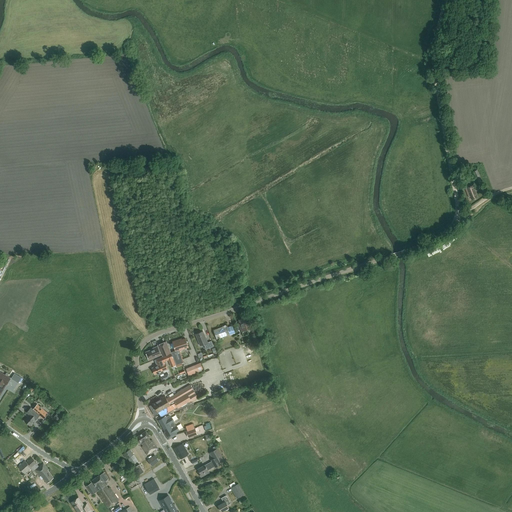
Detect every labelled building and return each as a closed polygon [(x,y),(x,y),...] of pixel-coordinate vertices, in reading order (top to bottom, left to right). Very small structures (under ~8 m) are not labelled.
[(472,186),(467,188),(465,188),(468,198),(471,197),(472,199),(477,197),(472,185),(472,186)] [(241,331),(250,328),(250,327),(246,317),(239,320),(240,324),(239,324),(241,330),(241,331)] [(227,328),(227,326),(214,330),(217,338),(229,334),(230,335),(235,333),(232,326),(227,328)] [(251,327),(253,334),(251,334),(253,340),(259,338),(254,326),(251,327)] [(207,342),(204,333),(203,331),(195,334),(200,346),(204,344),(206,349),(213,346),(211,341),(207,342)] [(180,341),(180,340),(173,342),(175,351),(179,350),(188,348),(186,339),(180,341)] [(163,356),(171,353),(166,342),(158,345),(159,347),(146,352),(149,359),(162,354),(163,356)] [(178,357),(176,351),(172,352),(177,364),(182,363),(179,357),(178,357)] [(171,354),(155,360),(157,366),(153,367),(155,374),(159,372),(160,375),(164,373),(163,371),(167,369),(164,361),(168,359),(171,367),(176,365),(171,354)] [(189,375),(195,373),(202,370),(203,370),(200,363),(193,366),(186,369),(189,375)] [(0,372),(0,394),(3,389),(0,388),(4,383),(6,384),(10,378),(7,376),(9,374),(6,372),(5,375),(0,372)] [(180,398),(174,401),(178,408),(191,401),(191,402),(198,398),(190,384),(177,392),(177,393),(180,398)] [(165,396),(152,403),(153,404),(158,413),(162,411),(164,415),(167,414),(169,413),(174,411),(172,408),(175,407),(173,402),(174,401),(180,398),(177,393),(170,397),(170,396),(166,398),(165,396)] [(48,414),(37,404),(33,409),(31,408),(27,412),(30,415),(24,421),(30,426),(35,420),(36,421),(40,416),(43,419),(48,414)] [(158,413),(153,404),(149,406),(154,415),(158,413)] [(170,417),(169,415),(165,417),(164,417),(158,420),(165,431),(164,432),(168,439),(177,434),(176,432),(179,430),(176,425),(175,426),(173,422),(174,422),(171,417),(170,417)] [(186,431),(189,438),(198,434),(195,428),(186,431)] [(142,447),(147,454),(157,448),(152,440),(151,441),(149,438),(150,437),(146,431),(136,438),(140,443),(141,442),(144,446),(142,447)] [(181,459),(184,457),(183,456),(188,454),(182,444),(174,448),(180,458),(181,459)] [(218,448),(210,453),(213,459),(211,460),(212,462),(216,468),(219,465),(221,464),(220,462),(225,459),(218,448)] [(144,471),(130,449),(123,453),(127,459),(128,458),(136,471),(137,471),(139,474),(144,471)] [(31,470),(30,469),(36,463),(32,458),(27,462),(25,461),(23,458),(17,464),(19,466),(18,467),(21,470),(20,471),(24,476),(25,475),(26,475),(31,470)] [(53,477),(48,470),(49,469),(43,463),(35,470),(40,476),(41,475),(47,482),(50,480),(51,480),(53,479),(53,478),(53,477)] [(206,474),(209,472),(208,470),(212,468),(209,463),(205,466),(205,465),(198,469),(200,471),(198,472),(201,477),(206,474)] [(118,501),(104,480),(108,478),(104,472),(91,481),(92,482),(87,486),(92,494),(96,491),(108,508),(118,501)] [(159,488),(154,479),(144,484),(150,493),(159,488)] [(237,498),(244,494),(238,484),(231,488),(237,498)] [(226,510),(229,509),(227,505),(231,503),(226,495),(221,498),(224,502),(218,505),(222,511),(226,509),(226,510)] [(171,503),(167,496),(160,500),(166,511),(169,511),(170,511),(175,511),(177,511),(172,502),(171,503)] [(84,505),(78,497),(71,502),(77,511),(79,511),(82,510),(83,511),(88,511),(91,510),(87,503),(84,505)]
